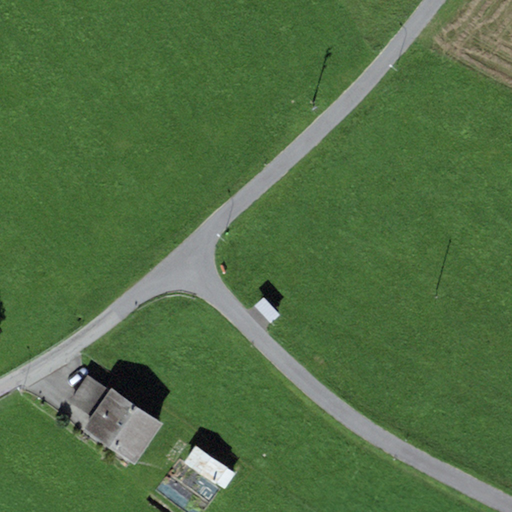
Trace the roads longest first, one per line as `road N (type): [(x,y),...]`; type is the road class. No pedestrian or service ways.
road 1 (residential): [(511,506),(396,448),(341,410),(190,262)]
road 2 (unclassified): [(190,262),(217,225),(357,90),(431,0)]
road 3 (residential): [(190,262),(0,386)]
